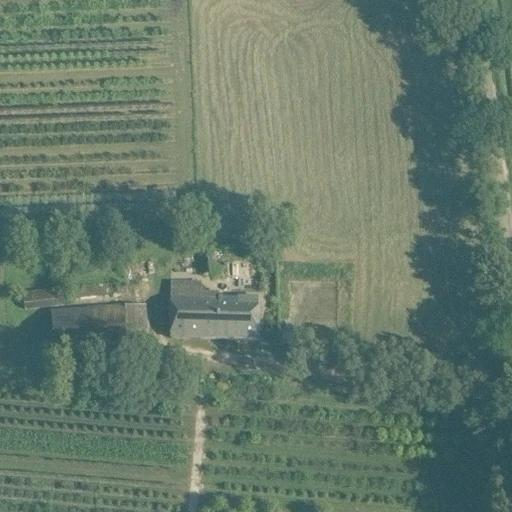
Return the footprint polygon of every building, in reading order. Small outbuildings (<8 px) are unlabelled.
[(215,251),(201,252),(204,277),(218,275),(215,251)] [(260,341),(259,299),(219,300),(219,302),(202,301),(202,286),(172,285),(171,339),(260,341)] [(62,288),(20,294),(23,313),(64,307),(62,288)] [(145,304),(53,313),(58,355),(128,350),(127,334),(148,332),(145,304)] [(335,322),(280,322),(280,362),(336,362),(335,322)]
